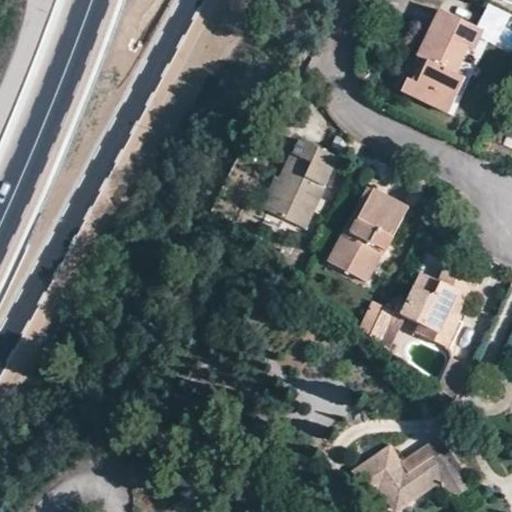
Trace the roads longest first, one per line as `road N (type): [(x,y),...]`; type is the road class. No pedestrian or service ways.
road 1 (unclassified): [(193,0),(0,355)]
road 2 (residential): [(511,207),(462,162),(407,140),(352,103),(339,37),(352,0)]
road 3 (primary): [(92,0),(0,220)]
